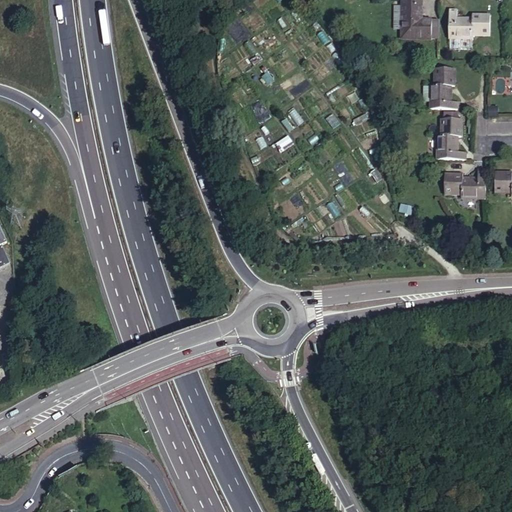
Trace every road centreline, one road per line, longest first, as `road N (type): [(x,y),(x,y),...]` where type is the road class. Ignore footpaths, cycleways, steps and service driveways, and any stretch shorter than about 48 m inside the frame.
road 1 (trunk): [(250,511),(196,395),(144,251),(93,0)]
road 2 (trunk): [(263,294),(222,246),(132,0)]
road 3 (trunk): [(104,215),(139,329),(218,511)]
road 4 (trunk): [(65,0),(104,215)]
road 5 (tertiary): [(511,285),(298,316)]
road 6 (secondary): [(13,511),(52,462),(88,447),(128,457),(165,511)]
road 7 (trunk): [(350,511),(290,389),(286,344)]
road 8 (trunk): [(0,86),(57,125),(104,215)]
road 9 (secondary): [(243,329),(97,383)]
road 10 (secondary): [(0,453),(97,383)]
